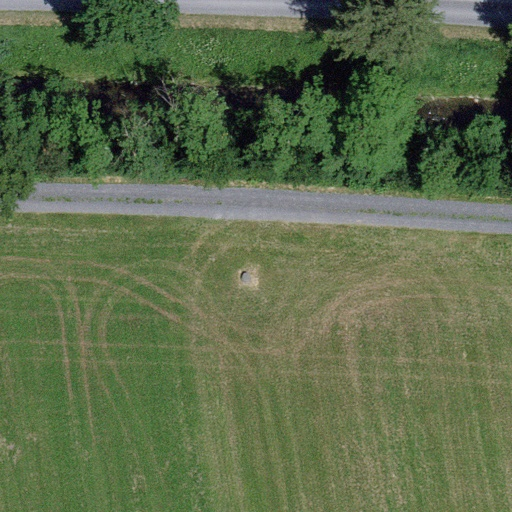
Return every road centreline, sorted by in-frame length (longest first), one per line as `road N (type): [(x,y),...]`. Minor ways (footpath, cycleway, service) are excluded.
road 1 (track): [(511,225),(334,209),(0,205)]
road 2 (track): [(511,25),(0,6)]
